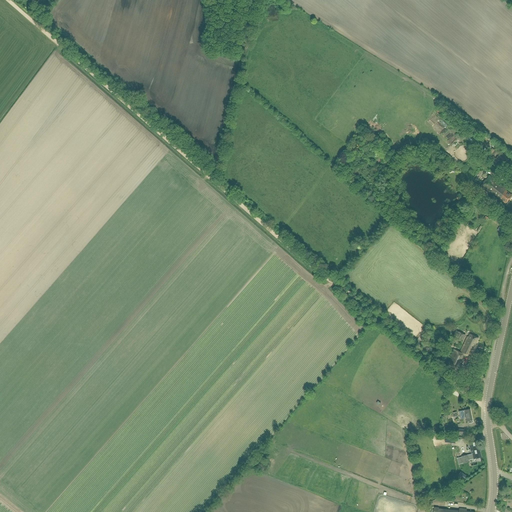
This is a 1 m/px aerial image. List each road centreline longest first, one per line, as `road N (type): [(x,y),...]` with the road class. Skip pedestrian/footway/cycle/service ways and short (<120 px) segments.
road 1 (track): [(8,0),(317,272),(444,368),(511,436)]
road 2 (secondary): [(490,511),(490,398),(511,296)]
